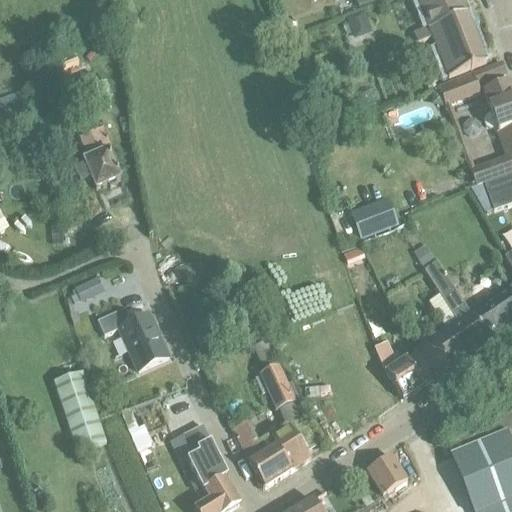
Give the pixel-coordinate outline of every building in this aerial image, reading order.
[(285,0),(286,13),(304,14),(303,0),(285,0)] [(354,0),(358,10),(380,2),(379,0),(354,0)] [(430,32),(415,38),(418,46),(433,40),(437,51),(433,53),(438,66),(443,64),(450,82),(486,67),(468,19),(460,0),(421,0),(418,2),(430,32)] [(369,13),(352,19),(359,38),(376,32),(369,13)] [(84,56),(69,63),(78,81),(92,74),(84,56)] [(472,76),(442,87),(449,106),(446,107),(446,108),(479,97),(477,89),(506,78),(502,66),(472,76)] [(64,93),(73,116),(106,103),(97,80),(64,93)] [(510,161),(472,176),(477,190),(484,188),(511,177),(511,93),(509,86),(483,95),(491,117),(488,118),(486,121),(483,125),(486,131),(494,133),(497,131),(499,136),(501,135),(510,161)] [(0,101),(0,124),(29,114),(22,94),(0,101)] [(33,126),(36,157),(57,155),(54,124),(33,126)] [(90,168),(74,177),(80,188),(92,182),(96,192),(106,188),(110,190),(117,187),(117,183),(122,181),(103,132),(79,142),(90,168)] [(511,177),(484,188),(493,215),(511,208),(511,177)] [(353,215),(357,227),(347,231),(352,245),(362,241),(362,242),(398,228),(388,201),(353,215)] [(473,323),(467,314),(437,268),(425,248),(413,255),(426,275),(423,276),(439,300),(428,307),(446,334),(413,356),(420,366),(434,385),(489,346),(473,323)] [(98,282),(76,292),(81,304),(103,294),(98,282)] [(506,289),(467,314),(473,323),(489,346),(491,345),(490,343),(500,336),(501,338),(511,330),(511,297),(506,289)] [(130,327),(124,313),(97,325),(104,340),(119,333),(138,376),(168,362),(149,319),(130,327)] [(434,385),(420,366),(411,371),(406,364),(391,373),(389,370),(392,368),(385,354),(377,357),(384,374),(404,405),(434,385)] [(296,407),(279,370),(260,378),(277,415),(296,407)] [(53,385),(75,449),(77,456),(85,453),(106,446),(82,375),(53,385)] [(194,410),(186,391),(164,399),(143,407),(137,410),(145,431),(194,410)] [(494,423),(442,444),(448,460),(452,458),(458,475),(508,455),(501,438),(511,433),(511,419),(508,410),(492,417),(494,423)] [(127,429),(137,455),(146,451),(135,426),(127,429)] [(233,434),(240,449),(248,467),(265,493),(310,464),(290,434),(279,441),(277,438),(260,448),(257,443),(254,445),(246,428),(233,434)] [(203,429),(183,439),(193,461),(188,464),(203,495),(204,495),(209,503),(195,511),(234,511),(241,508),(225,482),(227,480),(203,429)] [(458,475),(456,476),(470,511),(511,511),(511,457),(509,458),(508,455),(458,475)] [(374,470),(384,492),(396,486),(386,465),(374,470)] [(355,495),(328,511),(363,511),(366,511),(355,495)] [(387,511),(381,502),(365,511),(387,511)] [(318,511),(313,503),(297,511),(318,511)]
